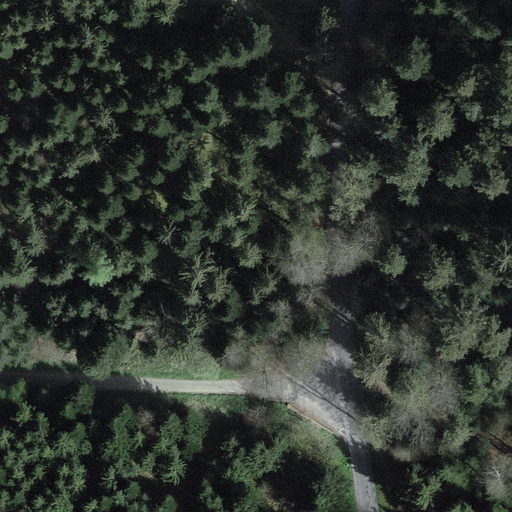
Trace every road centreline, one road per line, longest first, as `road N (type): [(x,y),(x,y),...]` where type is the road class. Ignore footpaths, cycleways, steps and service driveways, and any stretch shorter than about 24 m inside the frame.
road 1 (unclassified): [(368,511),(334,222),(355,0)]
road 2 (track): [(349,384),(0,375)]
